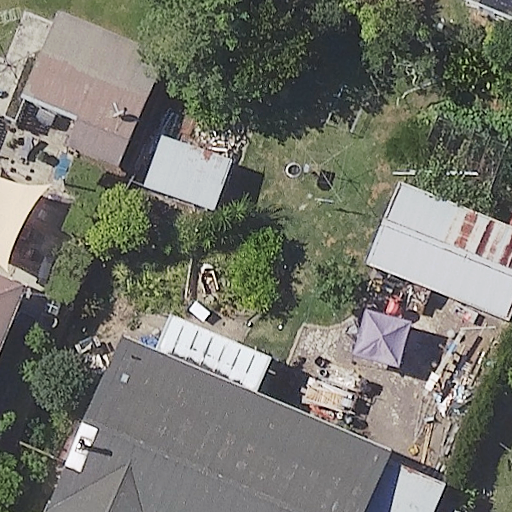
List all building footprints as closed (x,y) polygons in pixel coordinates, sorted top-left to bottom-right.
[(511,0),(476,0),(472,10),(511,27),(511,0)] [(164,61),(45,9),(9,89),(129,142),(164,61)] [(246,147),(172,116),(145,182),(219,213),(246,147)] [(511,312),(511,221),(403,178),(369,262),(510,318),(511,312)] [(0,345),(26,284),(0,273),(0,345)] [(275,352),(141,298),(52,511),(356,511),(382,449),(256,398),(275,352)]
